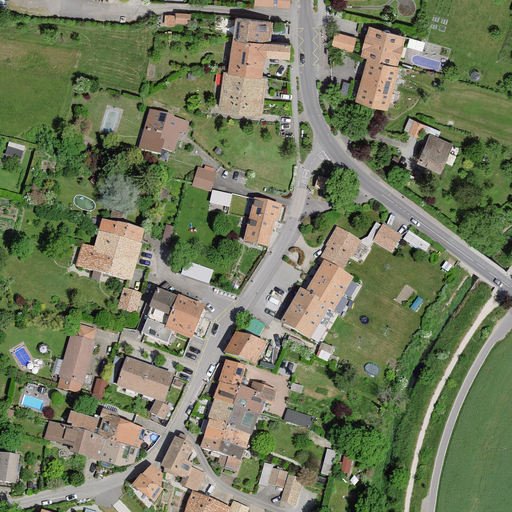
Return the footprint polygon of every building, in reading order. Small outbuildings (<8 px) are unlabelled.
[(194,12),(170,11),(170,20),(193,22),(194,12)] [(234,39),(266,41),(267,21),(237,18),(234,39)] [(402,34),(372,25),(364,54),(369,55),(394,62),(402,34)] [(335,32),(332,45),(352,51),(355,38),(335,32)] [(243,74),(262,76),(263,63),(260,63),(261,53),(287,55),(288,43),(266,41),(234,39),(230,71),(243,74)] [(369,55),(356,100),(386,109),(399,63),(394,62),(369,55)] [(240,95),(243,74),(230,71),(226,71),(222,95),(234,97),(235,95),(240,95)] [(244,98),(260,100),(263,77),(262,76),(243,74),(240,95),(245,96),(244,98)] [(259,113),(260,100),(244,98),(245,96),(240,95),(235,95),(234,97),(222,95),(221,108),(259,113)] [(185,133),(187,124),(172,120),(173,118),(152,112),(147,130),(151,131),(145,151),(161,155),(163,149),(173,152),(174,147),(173,144),(177,131),(185,133)] [(425,125),(415,121),(410,131),(421,136),(425,125)] [(452,144),(436,138),(433,146),(428,144),(420,162),(440,171),(452,144)] [(212,187),(215,175),(199,170),(194,185),(211,190),(212,187)] [(336,182),(319,177),(316,188),(333,192),(336,182)] [(256,201),(252,216),(271,221),(276,222),(280,207),(256,201)] [(271,221),(252,216),(246,241),(265,246),(271,221)] [(101,232),(140,244),(143,232),(104,221),(101,232)] [(401,237),(384,227),(376,241),(393,251),(401,237)] [(427,251),(432,243),(411,229),(405,238),(427,251)] [(359,241),(340,230),(322,262),(327,265),(340,273),(359,241)] [(95,255),(133,265),(140,244),(101,232),(96,249),(95,255)] [(129,281),(133,265),(95,255),(96,249),(83,245),(77,267),(129,281)] [(351,279),(340,273),(327,265),(317,281),(341,295),(351,279)] [(332,310),(341,295),(317,281),(308,296),(327,307),(332,310)] [(135,313),(141,295),(133,292),(128,311),(135,313)] [(174,314),(179,301),(158,292),(153,306),(174,314)] [(327,307),(308,296),(303,293),(294,309),(317,323),(327,307)] [(192,335),(203,309),(180,299),(179,301),(174,314),(170,326),(173,327),(180,330),(191,335),(192,335)] [(149,317),(148,320),(172,330),(173,327),(170,326),(174,314),(153,306),(148,317),(149,317)] [(317,323),(294,309),(285,325),(308,339),(317,323)] [(168,345),(174,331),(172,330),(148,320),(143,333),(146,334),(145,336),(168,345)] [(75,338),(92,343),(95,331),(78,326),(75,338)] [(191,335),(180,330),(178,333),(190,338),(191,335)] [(265,344),(238,335),(226,355),(253,364),(265,344)] [(82,383),(93,343),(92,343),(75,338),(73,338),(62,377),(63,378),(81,383),(82,383)] [(46,345),(43,345),(40,348),(40,351),(42,354),(46,354),(49,352),(49,348),(46,345)] [(113,383),(121,360),(116,357),(109,382),(113,383)] [(58,358),(56,373),(62,374),(64,359),(58,358)] [(119,386),(142,394),(150,370),(127,361),(119,386)] [(234,406),(241,389),(239,388),(246,368),(228,362),(220,384),(225,385),(219,401),(234,406)] [(142,394),(164,402),(172,377),(150,370),(142,394)] [(78,393),(81,383),(63,378),(61,388),(78,393)] [(102,396),(106,383),(98,381),(95,394),(102,396)] [(254,383),(251,393),(248,400),(261,405),(262,402),(271,405),(275,390),(254,383)] [(293,384),(291,391),(301,394),(303,387),(293,384)] [(251,393),(241,389),(234,406),(243,410),(257,414),(261,405),(248,400),(251,393)] [(211,398),(208,409),(214,410),(217,400),(211,398)] [(235,431),(243,410),(234,406),(219,401),(212,422),(235,431)] [(168,409),(157,403),(152,414),(163,419),(168,409)] [(243,410),(235,431),(230,445),(244,450),(257,414),(243,410)] [(284,421),(311,429),(314,418),(288,410),(284,421)] [(91,434),(108,440),(114,442),(121,421),(117,420),(118,415),(104,411),(102,417),(97,415),(96,420),(91,434)] [(91,434),(96,420),(72,413),(69,424),(73,425),(72,428),(78,430),(91,434)] [(138,451),(145,430),(121,421),(114,442),(127,447),(138,451)] [(207,437),(230,445),(235,431),(212,422),(207,437)] [(78,430),(72,428),(57,424),(52,440),(73,447),(78,430)] [(108,440),(91,434),(78,430),(73,447),(73,451),(101,460),(108,440)] [(179,441),(190,447),(192,444),(189,440),(182,437),(179,441)] [(230,445),(207,437),(202,449),(222,455),(219,464),(236,470),(244,450),(230,445)] [(121,466),(127,447),(114,442),(108,440),(101,460),(103,461),(112,463),(121,466)] [(185,463),(193,448),(190,447),(179,441),(178,441),(169,455),(165,466),(187,476),(190,469),(192,466),(185,463)] [(140,451),(138,451),(127,447),(121,466),(132,464),(134,457),(138,458),(140,451)] [(350,472),(353,454),(349,454),(349,451),(346,451),(342,471),(350,472)] [(0,481),(13,483),(16,456),(2,454),(0,465),(0,481)] [(336,456),(327,455),(324,471),(333,474),(336,456)] [(160,489),(162,477),(151,467),(134,487),(148,498),(154,502),(162,490),(160,489)] [(204,475),(190,469),(187,476),(183,485),(197,491),(204,475)] [(283,487),(287,473),(272,469),(269,483),(283,487)] [(303,481),(289,477),(286,488),(281,507),(294,511),(301,486),(303,481)] [(148,498),(134,487),(127,495),(132,500),(141,507),(148,498)] [(230,511),(231,510),(196,495),(194,494),(186,511),(230,511)] [(234,503),(231,510),(230,511),(247,511),(249,510),(234,503)]
